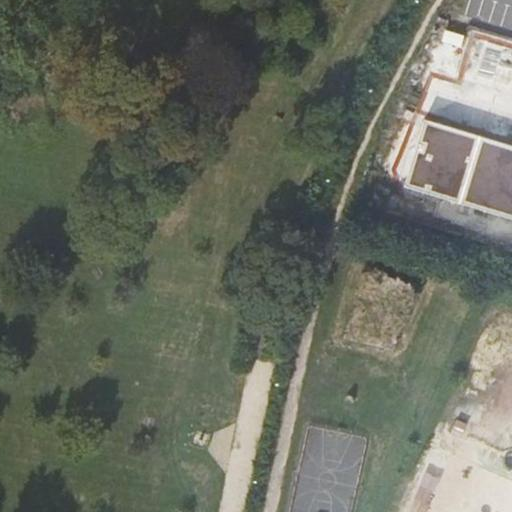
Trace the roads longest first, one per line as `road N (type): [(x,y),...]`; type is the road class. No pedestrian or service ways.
road 1 (track): [(261,511),(329,228),(367,125),(434,0)]
road 2 (track): [(264,337),(230,511)]
